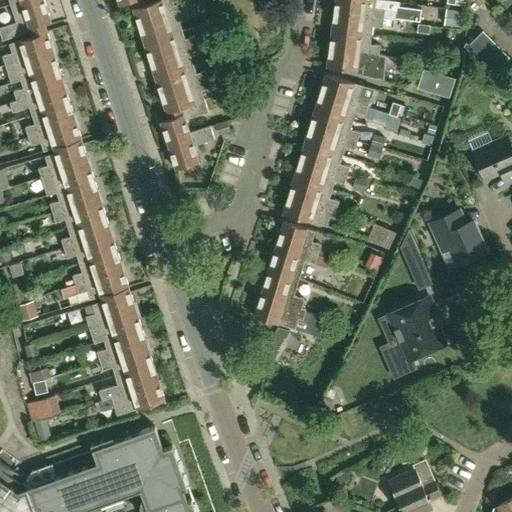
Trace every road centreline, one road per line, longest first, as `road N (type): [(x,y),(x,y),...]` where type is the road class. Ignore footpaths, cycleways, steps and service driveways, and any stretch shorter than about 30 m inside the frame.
road 1 (residential): [(164,241),(235,217),(260,142),(246,137),(265,77),(291,61),(300,0)]
road 2 (unclassified): [(263,511),(164,241)]
road 3 (unclassified): [(164,241),(84,0)]
